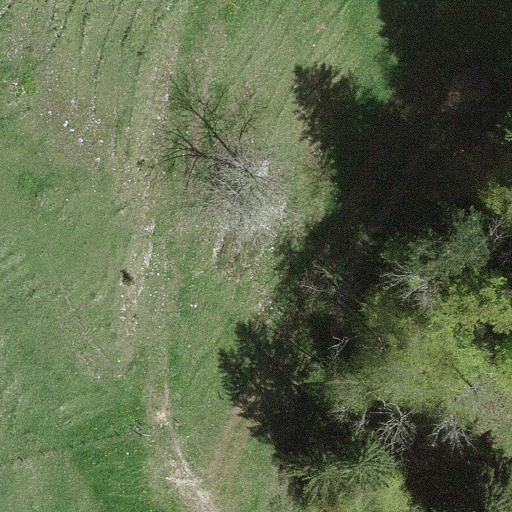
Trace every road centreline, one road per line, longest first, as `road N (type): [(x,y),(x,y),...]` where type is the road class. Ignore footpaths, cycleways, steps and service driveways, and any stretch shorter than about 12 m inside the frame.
road 1 (track): [(194,496),(436,57),(497,0)]
road 2 (track): [(205,511),(177,474),(160,428),(160,335),(196,106),(227,0)]
